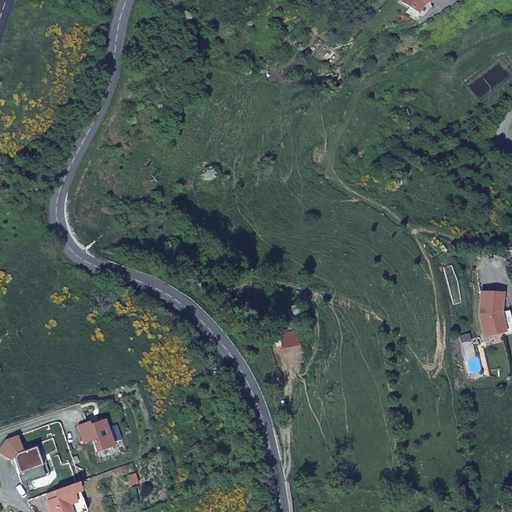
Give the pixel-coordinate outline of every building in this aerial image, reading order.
[(439,9),(440,11),(459,3),(457,0),(420,0),(414,9),(423,16),(428,21),(433,19),(436,15),(434,11),(439,9)] [(443,18),(440,11),(434,11),(436,15),(433,19),(428,21),(423,16),(417,22),(427,29),(434,26),(440,19),(443,18)] [(351,60),(332,47),(321,61),(339,75),(351,60)] [(496,302),(476,300),(474,322),(477,343),(497,340),(494,321),(496,302)] [(500,322),(494,324),(497,340),(503,341),(500,322)] [(88,438),(78,441),(83,457),(91,456),(96,467),(112,463),(105,437),(89,441),(88,438)] [(2,447),(0,449),(0,461),(6,468),(9,467),(15,493),(40,487),(35,467),(38,466),(35,456),(18,461),(14,445),(2,447)] [(79,511),(75,496),(42,504),(44,511),(79,511)]
